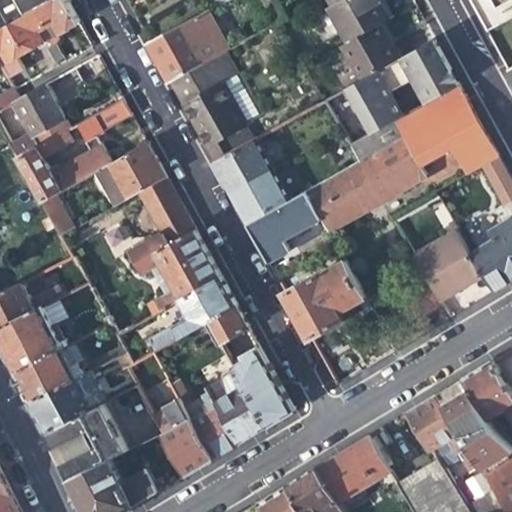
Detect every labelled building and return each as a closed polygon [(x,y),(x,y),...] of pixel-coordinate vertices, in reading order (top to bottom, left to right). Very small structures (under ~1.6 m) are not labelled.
[(18,0),(26,14),(38,8),(51,0),(18,0)] [(73,25),(80,21),(69,0),(51,0),(38,8),(47,25),(57,20),(63,31),(73,25)] [(267,0),(280,22),(283,21),(289,17),(278,0),(267,0)] [(330,6),(349,40),(380,23),(385,20),(377,6),(381,5),(379,0),(342,0),(335,4),(330,6)] [(52,43),(56,41),(53,36),(47,25),(38,8),(26,14),(12,22),(28,50),(40,43),(46,40),(40,29),(44,27),(52,43)] [(187,21),(149,42),(159,59),(171,82),(226,52),(232,49),(211,10),(187,24),(187,21)] [(21,54),(28,50),(12,22),(0,28),(0,60),(2,65),(5,70),(9,68),(1,52),(5,50),(11,60),(21,54)] [(341,45),(361,82),(400,60),(390,42),(380,23),(349,40),(341,45)] [(361,82),(326,101),(332,111),(338,121),(341,128),(343,131),(454,73),(443,53),(436,41),(400,60),(361,82)] [(238,74),(226,52),(171,82),(183,104),(238,74)] [(460,83),(454,73),(343,131),(349,143),(460,83)] [(238,74),(183,104),(193,121),(248,91),(238,74)] [(16,140),(0,111),(0,125),(6,136),(12,147),(18,155),(69,129),(72,127),(61,107),(48,83),(13,102),(30,133),(16,140)] [(472,105),(460,83),(349,143),(357,159),(402,134),(407,142),(472,105)] [(260,113),(248,91),(193,121),(201,136),(215,161),(254,141),(246,127),(248,125),(246,121),(260,113)] [(0,109),(8,105),(4,98),(0,95),(0,109)] [(103,130),(133,115),(124,100),(95,115),(103,129),(103,130)] [(266,147),(332,111),(326,101),(261,137),(266,147)] [(472,105),(407,142),(426,173),(435,189),(481,164),(499,154),(485,128),(472,105)] [(92,134),(103,129),(95,115),(85,120),(92,134)] [(322,130),(326,137),(341,128),(338,121),(322,130)] [(312,153),(326,177),(357,159),(349,143),(343,131),(341,128),(326,137),(329,144),(312,153)] [(74,139),(69,129),(18,155),(42,201),(51,196),(62,190),(50,171),(42,157),(74,139)] [(402,134),(357,159),(362,168),(407,142),(402,134)] [(0,153),(12,147),(6,136),(0,138),(0,153)] [(276,164),(266,147),(261,137),(254,141),(215,161),(223,175),(231,189),(276,164)] [(378,200),(426,173),(407,142),(362,168),(378,200)] [(106,146),(104,143),(50,171),(62,190),(95,172),(110,164),(114,162),(106,146)] [(114,162),(110,164),(129,198),(133,196),(167,178),(159,162),(148,143),(114,162)] [(511,177),(507,169),(499,154),(481,164),(503,202),(511,197),(511,177)] [(330,228),(378,200),(362,168),(357,159),(326,177),(308,188),(323,215),(330,228)] [(127,199),(129,198),(110,164),(105,167),(99,170),(95,172),(113,206),(116,204),(127,199)] [(293,196),(276,164),(231,189),(239,205),(248,221),(293,196)] [(178,198),(167,178),(133,196),(162,248),(196,230),(178,198)] [(293,196),(248,221),(259,240),(264,249),(271,263),(291,252),(284,238),(323,215),(308,188),(293,196)] [(69,229),(51,196),(42,201),(60,234),(68,230),(69,229)] [(493,238),(472,251),(484,273),(494,289),(511,278),(511,197),(503,202),(495,206),(503,220),(488,229),(493,238)] [(156,251),(127,199),(116,204),(144,257),(156,251)] [(123,268),(136,261),(144,257),(116,204),(113,206),(86,220),(96,239),(84,245),(94,263),(106,258),(110,266),(120,261),(123,268)] [(73,237),(68,230),(60,234),(64,242),(73,237)] [(153,313),(176,301),(222,277),(207,250),(196,230),(162,248),(156,251),(144,257),(136,261),(141,272),(161,262),(175,288),(148,302),(153,313)] [(436,289),(441,298),(464,285),(484,273),(472,251),(459,230),(415,255),(436,289)] [(102,279),(94,263),(84,245),(70,253),(75,264),(77,263),(90,285),(102,279)] [(347,259),(313,278),(303,283),(288,293),(304,322),(314,340),(345,321),(341,314),(368,298),(347,259)] [(300,275),(303,283),(313,278),(309,270),(300,275)] [(35,276),(21,283),(30,299),(43,292),(35,276)] [(160,344),(182,333),(194,327),(209,319),(237,305),(228,288),(222,277),(176,301),(179,306),(183,303),(189,315),(154,333),(160,344)] [(56,285),(43,292),(30,299),(21,283),(7,291),(0,294),(0,326),(43,304),(59,296),(61,294),(56,285)] [(436,289),(410,304),(420,321),(445,305),(441,298),(436,289)] [(69,314),(59,296),(43,304),(53,323),(69,314)] [(62,340),(53,323),(43,304),(0,326),(0,335),(5,345),(17,370),(64,345),(70,342),(67,337),(62,340)] [(240,310),(237,305),(209,319),(221,340),(249,326),(240,310)] [(200,338),(194,327),(182,333),(188,344),(200,338)] [(200,338),(188,344),(204,373),(213,388),(243,442),(269,426),(243,381),(238,383),(239,385),(230,390),(200,338)] [(228,353),(243,381),(269,426),(295,410),(272,367),(256,339),(228,353)] [(74,340),(70,342),(64,345),(73,361),(77,358),(83,355),(74,340)] [(103,362),(119,353),(128,348),(124,342),(99,355),(103,362)] [(84,372),(77,358),(73,361),(64,345),(17,370),(24,383),(32,400),(79,374),(84,372)] [(150,362),(161,380),(169,375),(154,347),(134,358),(128,361),(133,371),(150,362)] [(125,363),(128,361),(134,358),(128,348),(119,353),(125,363)] [(511,388),(494,360),(480,368),(465,377),(485,408),(492,420),(509,410),(511,414),(511,388)] [(92,368),(84,372),(79,374),(89,392),(94,389),(101,386),(92,368)] [(180,377),(172,380),(185,403),(193,419),(215,458),(243,442),(213,388),(204,373),(196,378),(208,400),(202,402),(206,409),(197,413),(190,400),(191,399),(180,377)] [(102,403),(94,389),(89,392),(79,374),(32,400),(38,411),(49,432),(102,403)] [(164,430),(187,475),(215,458),(193,419),(185,403),(172,380),(169,375),(161,380),(154,384),(176,425),(164,430)] [(485,408),(465,377),(449,387),(438,393),(461,432),(481,465),(484,470),(511,452),(511,444),(497,428),(492,420),(485,408)] [(471,471),(481,465),(461,432),(438,393),(428,400),(411,410),(434,449),(452,438),(471,471)] [(102,403),(49,432),(54,443),(73,479),(112,458),(132,449),(106,402),(102,403)] [(344,451),(319,465),(342,503),(394,472),(371,434),(344,451)] [(126,511),(136,506),(123,481),(112,458),(73,479),(82,497),(89,511),(126,511)] [(420,472),(401,483),(418,511),(471,511),(467,505),(441,460),(420,472)] [(511,511),(511,461),(486,474),(495,488),(509,511),(511,511)] [(346,511),(342,503),(319,465),(306,473),(289,483),(306,511),(346,511)] [(149,469),(123,481),(136,506),(161,491),(149,469)] [(0,511),(20,511),(0,471),(0,511)] [(306,511),(289,483),(274,493),(262,500),(268,511),(306,511)] [(509,511),(495,488),(467,505),(471,511),(509,511)]
